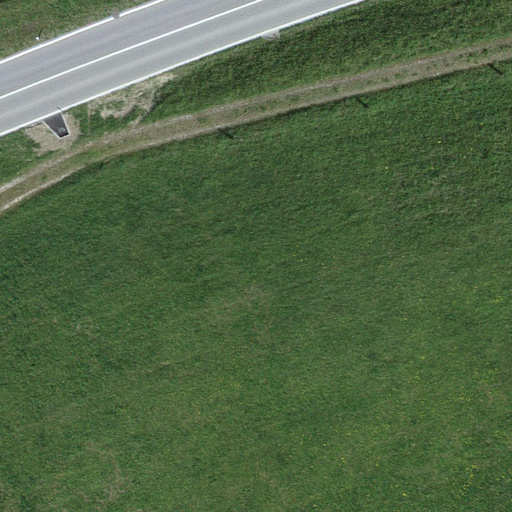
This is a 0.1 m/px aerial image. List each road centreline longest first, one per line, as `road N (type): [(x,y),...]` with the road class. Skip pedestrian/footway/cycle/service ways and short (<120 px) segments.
road 1 (track): [(511,51),(156,136),(60,167),(0,203)]
road 2 (primary): [(0,97),(259,0)]
